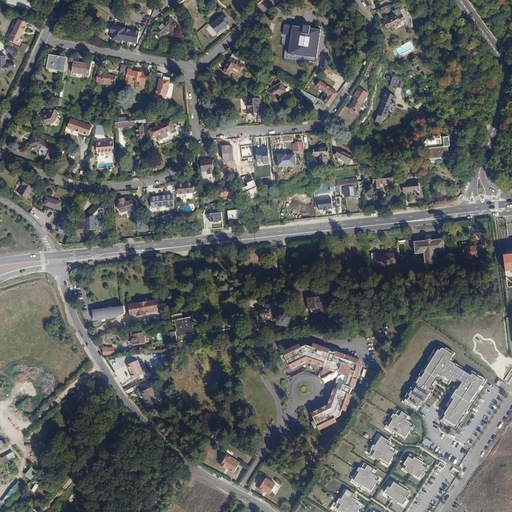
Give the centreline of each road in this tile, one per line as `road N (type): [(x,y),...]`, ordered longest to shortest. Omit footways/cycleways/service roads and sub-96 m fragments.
road 1 (residential): [(268,511),(186,464),(118,392),(74,320),(57,260)]
road 2 (primary): [(57,260),(389,221)]
road 3 (residential): [(196,136),(325,120),(366,52),(370,22),(358,0)]
road 4 (residential): [(0,157),(88,188),(157,181),(196,136)]
road 5 (tertiary): [(481,163),(506,71),(460,0)]
road 6 (residential): [(42,40),(192,68)]
road 7 (track): [(132,408),(43,511)]
road 8 (residential): [(442,511),(511,397)]
